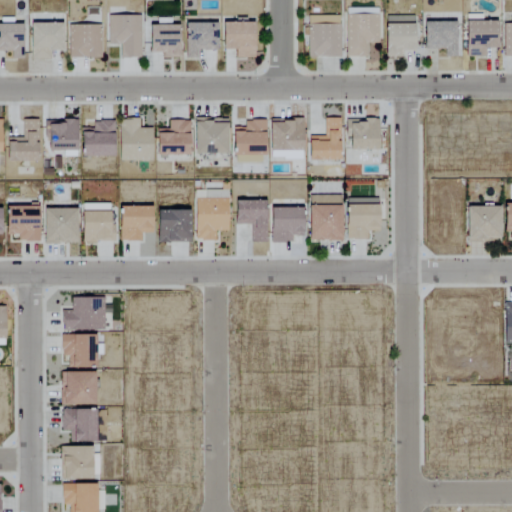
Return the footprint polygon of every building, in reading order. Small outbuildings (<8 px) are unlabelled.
[(377,44),(376,9),(344,9),(345,58),(366,57),(365,44),(377,44)] [(138,16),(106,16),(106,46),(119,45),(119,58),(139,58),(138,16)] [(338,16),(306,16),(307,58),(339,57),(338,16)] [(402,57),(402,52),(414,52),(413,16),(382,17),(383,58),(402,57)] [(495,22),(464,21),(463,57),(483,58),(483,49),(494,50),(495,22)] [(443,58),(455,57),(454,22),(421,23),(422,50),(443,49),(443,58)] [(28,24),(29,59),(49,59),(49,51),(61,51),(60,23),(28,24)] [(216,51),(215,23),(183,24),(183,59),(197,59),(196,51),(216,51)] [(234,59),(252,58),(252,23),(220,23),(220,51),(234,51),(234,59)] [(21,25),(0,24),(0,52),(8,52),(7,59),(21,59),(21,25)] [(511,24),(502,24),(502,58),(511,57),(511,24)] [(68,59),(100,58),(99,25),(67,26),(68,59)] [(160,59),(176,58),(176,26),(146,26),(147,53),(160,53),(160,59)] [(117,162),(150,161),(149,128),(139,129),(138,119),(116,120),(117,162)] [(192,119),(191,154),(224,155),(225,119),(192,119)] [(306,162),(338,161),(338,119),(323,119),(323,137),(305,137),(306,162)] [(5,138),(4,161),(35,162),(36,120),(21,120),(21,138),(5,138)] [(346,151),(376,150),(376,120),(346,120),(346,151)] [(74,121),(44,121),(44,151),(74,152),(74,121)] [(78,157),(111,158),(112,122),(91,121),(91,129),(79,128),(78,157)] [(167,130),(155,130),(154,156),(186,157),(187,122),(167,121),(167,130)] [(262,157),(263,121),(243,121),(243,128),(230,128),(230,156),(262,157)] [(192,191),(193,241),(214,241),(214,232),(226,232),(225,190),(192,191)] [(338,196),(307,196),(307,242),(339,241),(338,196)] [(344,240),(366,240),(366,232),(376,232),(376,199),(344,199),(344,240)] [(250,243),(263,243),(264,202),(232,201),(232,225),(250,225),(250,243)] [(511,204),(502,205),(502,233),(511,232),(511,204)] [(2,208),(3,234),(16,234),(16,242),(36,242),(36,207),(2,208)] [(148,207),(117,208),(117,242),(140,242),(139,233),(149,233),(148,207)] [(464,241),(498,241),(497,207),(464,208),(464,241)] [(268,244),(290,243),(290,237),(299,237),(299,208),(267,209),(268,244)] [(74,244),(73,209),(40,210),(41,245),(74,244)] [(187,211),(154,212),(154,243),(187,243),(187,211)] [(79,212),(78,242),(113,244),(113,226),(107,226),(107,213),(79,212)] [(60,311),(60,330),(102,329),(102,297),(69,297),(69,311),(60,311)] [(511,343),(511,301),(501,301),(502,344),(511,343)] [(93,334),(59,334),(59,356),(68,356),(68,366),(93,366),(93,334)] [(92,372),(59,371),(58,405),(92,405),(92,372)] [(69,441),(93,441),(94,410),(60,408),(59,431),(69,431),(69,441)] [(97,454),(90,454),(90,446),(58,446),(59,478),(97,478),(97,454)] [(69,505),(69,511),(93,511),(93,483),(59,484),(60,505),(69,505)]
